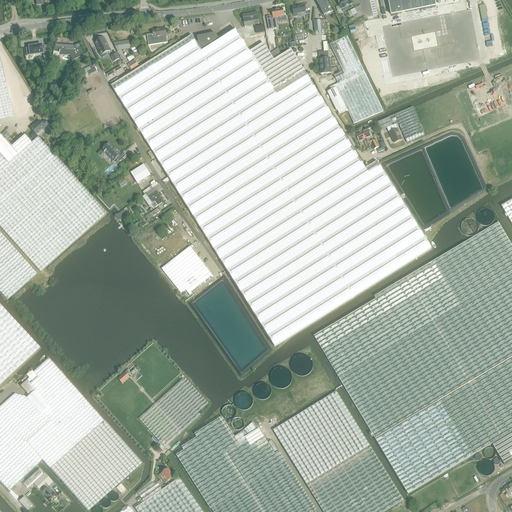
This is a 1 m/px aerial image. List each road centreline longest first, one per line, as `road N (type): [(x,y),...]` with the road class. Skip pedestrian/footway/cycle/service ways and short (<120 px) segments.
road 1 (tertiary): [(0,32),(144,15)]
road 2 (tertiary): [(144,15),(266,0)]
